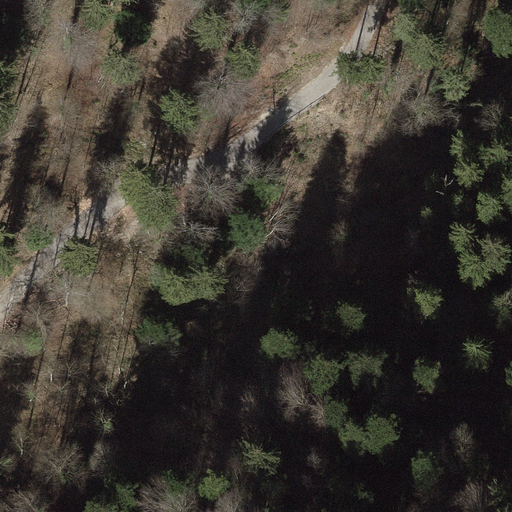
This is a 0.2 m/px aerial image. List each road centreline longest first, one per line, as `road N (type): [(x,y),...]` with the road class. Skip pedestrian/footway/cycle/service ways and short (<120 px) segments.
road 1 (track): [(0,315),(40,266),(282,116),(361,48),(381,0)]
road 2 (track): [(192,172),(68,130),(0,153)]
